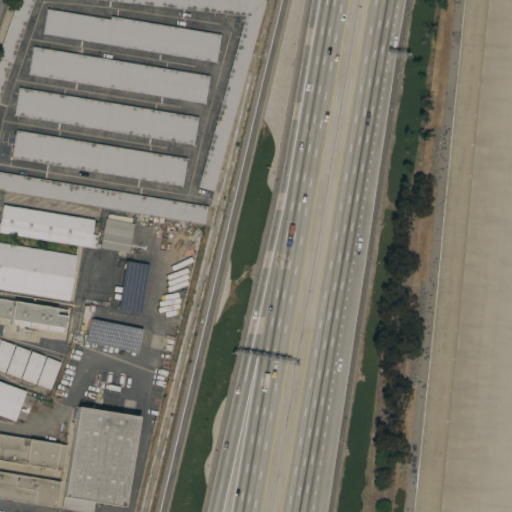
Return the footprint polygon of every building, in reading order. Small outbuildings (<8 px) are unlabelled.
[(33,0),(0,95),(0,46),(16,0),(264,0),(213,190),(198,186),(244,16),(105,0),(33,0)] [(42,33),(46,9),(110,19),(110,16),(220,34),(215,62),(42,33)] [(28,74),(32,46),(208,76),(204,103),(28,74)] [(14,115),(18,87),(197,117),(193,145),(14,115)] [(11,158),(16,130),(186,158),(181,186),(11,158)] [(3,191),(4,190),(0,189),(0,171),(206,206),(203,224),(3,191)] [(0,216),(2,204),(93,220),(91,234),(97,235),(95,248),(0,232),(0,242),(75,255),(68,300),(0,288),(0,216)] [(128,253),(100,247),(106,218),(134,223),(128,253)] [(140,314),(116,310),(125,260),(149,264),(140,314)] [(0,298),(67,309),(63,333),(60,333),(60,332),(46,329),(45,331),(43,330),(43,329),(29,327),(29,328),(26,327),(26,326),(22,326),(20,333),(15,332),(16,324),(12,324),(12,325),(9,325),(10,319),(0,317),(0,298)] [(89,319),(141,329),(137,353),(84,343),(89,319)] [(3,372),(0,370),(0,340),(13,345),(3,372)] [(19,378),(5,372),(15,345),(29,350),(19,378)] [(34,383),(20,378),(31,351),(44,356),(34,383)] [(49,389),(36,384),(46,357),(60,362),(49,389)] [(0,416),(0,382),(24,391),(23,393),(33,397),(35,398),(33,403),(31,402),(29,409),(19,405),(18,408),(27,412),(24,421),(15,417),(13,421),(0,416)] [(123,506),(93,501),(91,511),(84,511),(60,508),(77,406),(138,416),(123,506)] [(0,460),(0,434),(65,445),(61,471),(0,460)] [(0,497),(0,471),(59,481),(55,507),(0,497)]
